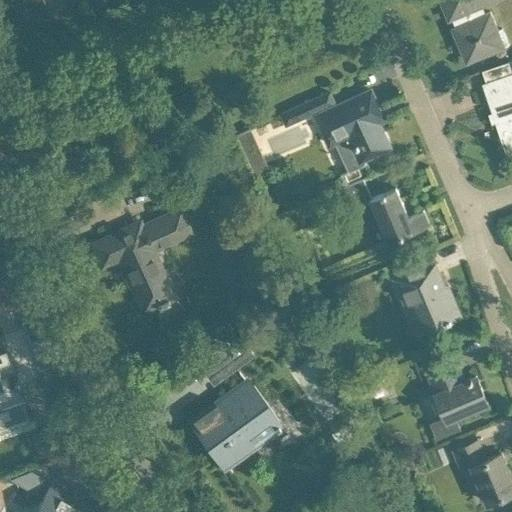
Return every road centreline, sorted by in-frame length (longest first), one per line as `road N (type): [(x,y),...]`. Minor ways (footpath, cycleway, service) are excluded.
road 1 (residential): [(172,511),(93,400),(19,224)]
road 2 (residential): [(0,94),(282,0)]
road 3 (residential): [(465,209),(378,0)]
road 4 (residential): [(511,366),(481,275),(482,249)]
